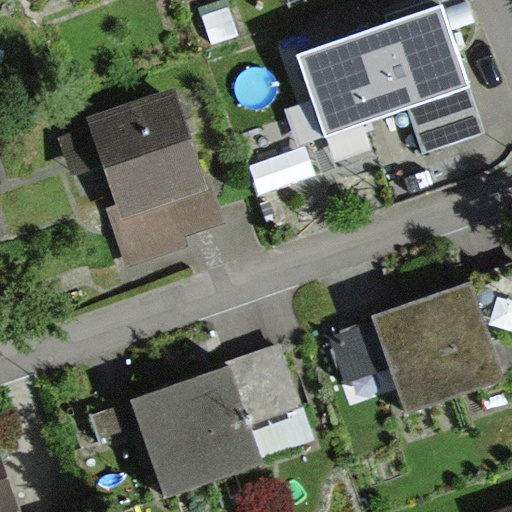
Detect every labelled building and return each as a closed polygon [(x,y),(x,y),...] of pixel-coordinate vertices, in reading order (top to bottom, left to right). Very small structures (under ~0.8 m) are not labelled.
[(445,4),(300,54),(329,139),(411,111),(473,90),(445,4)] [(101,164),(115,205),(106,208),(126,267),(191,245),(188,236),(229,222),(180,84),(83,118),(87,129),(63,137),(75,173),(101,164)] [(473,90),(411,111),(424,152),(487,131),(473,90)] [(511,272),(509,264),(440,290),(472,378),(511,363),(511,272)] [(440,290),(371,315),(404,403),(472,378),(440,290)] [(277,350),(201,376),(234,469),(309,443),(277,350)] [(201,376),(126,402),(158,495),(234,469),(201,376)] [(0,463),(0,511),(14,511),(18,511),(0,463)]
